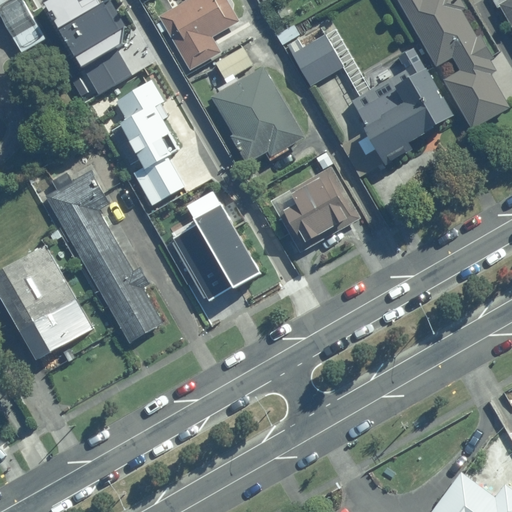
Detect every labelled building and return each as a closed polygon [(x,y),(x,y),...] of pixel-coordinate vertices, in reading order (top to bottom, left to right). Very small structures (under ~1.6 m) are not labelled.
[(46,38),(23,0),(8,0),(0,5),(0,11),(24,52),(46,38)] [(240,22),(228,0),(188,0),(160,16),(191,70),(222,53),(213,37),(240,22)] [(394,0),(396,2),(399,0),(438,67),(460,54),(453,41),(474,29),(464,10),(468,8),(463,0),(394,0)] [(511,0),(506,0),(501,3),(511,22),(511,0)] [(312,12),(306,3),(299,7),(305,16),(312,12)] [(301,35),(296,26),(278,35),(283,46),(301,35)] [(345,67),(322,26),(288,45),(292,54),(290,56),(309,87),(312,85),(313,86),(345,67)] [(97,69),(79,78),(130,169),(181,141),(157,98),(146,104),(108,37),(86,50),(97,69)] [(254,64),(244,47),(216,64),(227,81),(254,64)] [(426,69),(420,58),(405,65),(412,77),(358,108),(360,114),(359,115),(362,120),(365,119),(369,127),(367,127),(369,130),(387,162),(388,165),(415,149),(412,141),(457,116),(446,95),(444,97),(440,90),(442,89),(429,68),(426,69)] [(307,137),(265,67),(213,97),(235,135),(233,136),(248,163),(270,151),(273,157),(307,137)] [(387,162),(369,130),(342,145),(361,177),(387,162)] [(334,163),(328,152),(318,157),(324,168),(334,163)] [(362,218),(333,167),(291,190),(299,203),(280,214),(301,253),(362,218)] [(68,173),(53,181),(59,190),(48,196),(85,263),(119,243),(101,210),(111,205),(93,170),(73,182),(68,173)] [(119,243),(85,263),(132,343),(166,324),(145,287),(152,284),(142,267),(134,271),(119,243)] [(48,245),(0,270),(0,288),(6,300),(62,271),(48,245)] [(62,271),(6,300),(22,330),(78,300),(62,271)] [(78,300),(22,330),(38,360),(94,330),(78,300)] [(511,511),(511,488),(505,484),(496,496),(462,471),(431,511),(511,511)]
